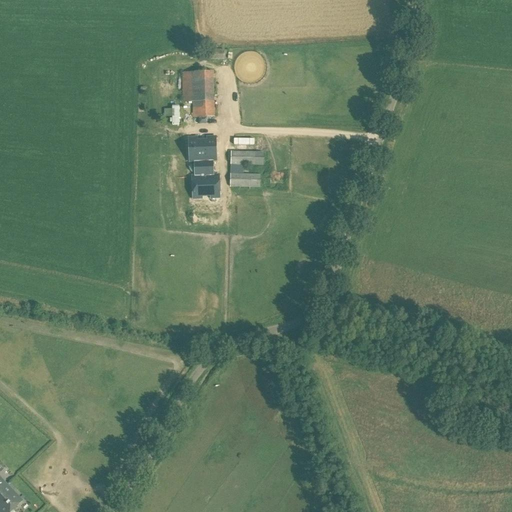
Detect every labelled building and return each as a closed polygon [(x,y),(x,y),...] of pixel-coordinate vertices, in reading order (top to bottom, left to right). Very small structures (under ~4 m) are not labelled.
[(221,60),(222,50),(207,50),(206,60),(221,60)] [(194,130),(215,129),(213,72),(182,73),(183,103),(194,103),(194,130)] [(179,104),(180,121),(189,121),(188,104),(179,104)] [(198,138),(189,138),(190,162),(200,162),(200,176),(192,176),(193,199),(202,199),(202,196),(211,196),(211,199),(220,199),(219,176),(210,176),(209,162),(217,162),(217,154),(216,154),(214,154),(214,145),(216,145),(216,146),(217,146),(216,138),(207,138),(208,142),(199,142),(198,138)] [(263,163),(264,156),(264,154),(231,153),(231,156),(228,156),(228,162),(231,162),(230,187),(260,187),(261,175),(243,175),(243,166),(255,166),(255,163),(263,163)] [(229,216),(245,207),(240,199),(224,207),(229,216)] [(9,511),(22,501),(6,485),(0,491),(0,511),(9,511)]
